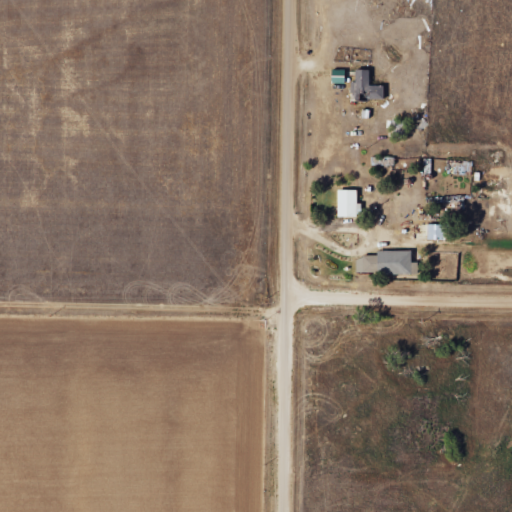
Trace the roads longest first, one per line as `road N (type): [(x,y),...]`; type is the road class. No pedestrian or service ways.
road 1 (residential): [(284,511),(291,0)]
road 2 (residential): [(511,297),(287,293)]
